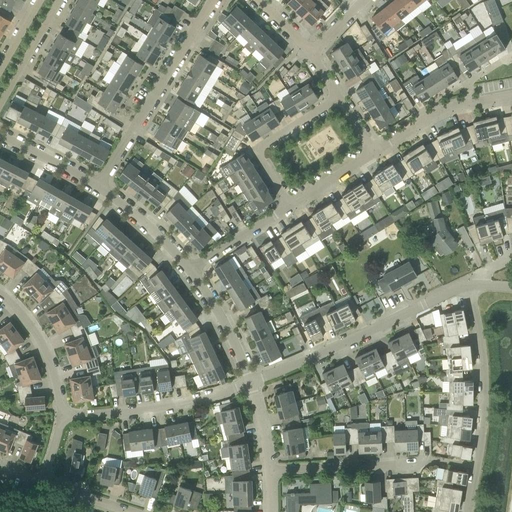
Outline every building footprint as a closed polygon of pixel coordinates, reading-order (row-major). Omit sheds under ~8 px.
[(76,4),(92,13),(97,4),(90,0),(79,0),(77,5),(76,4)] [(141,0),(135,0),(129,11),(135,15),(143,1),(141,0)] [(290,0),(287,3),(295,11),(305,0),(290,0)] [(316,5),(311,0),(305,0),(295,11),(303,18),(316,5)] [(399,0),(394,0),(389,5),(401,19),(404,24),(413,17),(399,0)] [(421,11),(418,6),(413,0),(399,0),(413,17),(421,11)] [(457,0),(464,10),(469,6),(470,6),(466,0),(457,0)] [(488,0),(483,2),(493,26),(503,22),(494,0),(488,0)] [(96,16),(91,14),(92,13),(76,4),(77,5),(72,14),(70,13),(70,14),(91,25),(96,16)] [(236,4),(229,11),(231,13),(221,23),(229,31),(246,13),(245,13),(244,14),(236,5),(237,4),(236,4)] [(312,26),(324,12),(316,5),(303,18),(312,26)] [(381,11),(392,26),(395,30),(396,31),(404,24),(401,19),(389,5),(381,11)] [(167,6),(166,8),(163,13),(170,16),(170,17),(179,22),(182,17),(171,10),(172,8),(167,6)] [(185,12),(175,6),(173,9),(172,8),(171,10),(182,17),(185,12)] [(170,17),(170,16),(163,13),(156,9),(147,23),(154,27),(170,37),(176,28),(167,22),(170,17)] [(131,19),(133,14),(127,11),(124,15),(131,19)] [(377,25),(371,29),(379,42),(386,36),(395,30),(392,26),(381,11),(372,18),(377,25)] [(465,12),(460,16),(462,20),(468,16),(465,12)] [(237,38),(253,20),(252,21),(245,14),(246,13),(229,31),(237,38)] [(0,35),(2,36),(11,21),(0,14),(0,35)] [(78,38),(82,31),(87,34),(92,26),(91,25),(70,14),(71,15),(66,24),(70,26),(67,32),(78,38)] [(254,21),(253,20),(237,38),(236,39),(244,46),(261,28),(260,29),(253,22),(254,21)] [(371,34),(365,24),(360,27),(366,38),(371,34)] [(496,54),(487,39),(479,26),(469,32),(470,32),(474,39),(487,60),(492,57),(493,57),(496,54)] [(154,27),(148,36),(164,46),(170,37),(154,27)] [(256,49),(269,35),(268,36),(261,29),(262,28),(261,28),(244,46),(251,53),(253,53),(257,49),(256,49)] [(118,31),(116,35),(112,41),(118,45),(125,35),(118,31)] [(53,43),(69,52),(75,55),(83,40),(78,38),(67,32),(65,37),(60,34),(55,44),(54,43),(53,43)] [(436,32),(422,41),(426,47),(440,38),(436,32)] [(487,60),(474,39),(470,32),(461,38),(478,66),(483,62),(484,63),(487,60)] [(503,44),(496,33),(487,39),(496,54),(502,51),(503,52),(507,47),(503,44)] [(259,62),(277,43),(276,44),(268,37),(269,36),(269,35),(256,49),(257,49),(253,53),(252,54),(259,62)] [(164,46),(148,36),(142,46),(158,55),(164,46)] [(408,46),(414,43),(411,38),(405,42),(408,46)] [(458,67),(463,63),(469,72),(474,68),(475,69),(478,66),(461,38),(452,44),(453,45),(447,49),(449,52),(452,56),(458,67)] [(225,46),(215,40),(212,45),(222,51),(225,46)] [(69,52),(53,43),(55,44),(49,53),(48,52),(48,53),(70,65),(76,55),(75,55),(69,52)] [(281,55),(285,51),(285,50),(284,51),(276,44),(277,43),(259,62),(267,69),(272,64),(277,68),(285,59),(281,55)] [(353,52),(347,43),(336,50),(332,51),(333,57),(335,57),(338,62),(353,52)] [(418,43),(413,47),(415,51),(421,48),(418,43)] [(212,45),(209,50),(219,56),(222,51),(212,45)] [(142,46),(137,55),(153,65),(158,55),(142,46)] [(410,55),(415,51),(413,47),(407,51),(410,55)] [(359,49),(353,52),(338,62),(339,66),(340,66),(344,71),(359,61),(364,58),(359,49)] [(458,78),(453,70),(458,67),(452,56),(449,52),(447,49),(441,53),(443,55),(434,61),(435,62),(439,69),(449,84),(453,83),(453,82),(458,78)] [(59,71),(65,75),(70,65),(48,53),(49,53),(44,62),(43,62),(59,71)] [(209,61),(200,55),(194,65),(210,75),(216,66),(220,68),(224,63),(213,56),(209,61)] [(143,66),(127,56),(121,65),(137,75),(143,66)] [(359,61),(344,71),(345,75),(346,75),(350,80),(358,75),(361,80),(371,74),(368,69),(371,68),(364,58),(359,61)] [(391,63),(395,70),(402,65),(397,59),(391,63)] [(43,75),(40,80),(50,86),(55,89),(58,83),(53,81),(59,71),(43,62),(44,63),(38,72),(43,75)] [(426,68),(430,75),(440,90),(444,89),(444,88),(449,84),(439,69),(435,62),(426,68)] [(85,69),(91,72),(94,66),(89,63),(85,69)] [(291,77),(300,68),(295,64),(289,71),(287,73),(291,77)] [(137,75),(121,65),(116,75),(132,84),(137,75)] [(189,74),(205,84),(210,75),(194,65),(189,74)] [(289,71),(285,67),(280,73),(284,76),(287,73),(289,71)] [(244,78),(248,74),(243,69),(239,73),(244,78)] [(97,81),(99,77),(93,73),(91,78),(97,81)] [(199,93),(205,84),(189,74),(183,83),(199,93)] [(362,100),(377,91),(382,88),(376,79),(375,80),(375,79),(371,74),(361,80),(365,85),(356,91),(360,96),(359,97),(362,100)] [(132,84),(116,75),(110,84),(126,94),(132,84)] [(403,84),(411,97),(416,93),(421,102),(422,101),(426,100),(426,99),(431,96),(421,81),(417,75),(403,84)] [(430,75),(421,81),(431,96),(435,94),(435,93),(440,90),(430,75)] [(22,84),(26,86),(32,89),(35,84),(25,78),(22,84)] [(402,88),(400,85),(396,79),(389,83),(395,92),(402,88)] [(245,81),(239,90),(247,95),(252,86),(245,81)] [(183,83),(177,93),(193,103),(199,93),(183,83)] [(120,103),(126,94),(110,84),(104,93),(120,103)] [(316,95),(309,84),(299,90),(309,105),(314,102),(315,103),(319,98),(316,95)] [(368,109),(383,100),(387,97),(382,88),(377,91),(362,100),(365,105),(365,106),(368,109)] [(57,94),(51,90),(48,95),(54,99),(57,94)] [(109,116),(112,111),(114,112),(120,103),(104,93),(100,90),(96,97),(91,94),(86,102),(102,112),(109,116)] [(290,96),(300,111),(305,107),(306,108),(309,105),(299,90),(290,96)] [(402,100),(407,97),(404,92),(399,95),(402,100)] [(273,101),(280,112),(285,108),(290,117),(296,113),(297,114),(300,111),(290,96),(281,101),(279,98),(273,101)] [(383,100),(368,109),(371,114),(370,115),(374,118),(374,119),(389,109),(395,105),(389,96),(387,97),(383,100)] [(80,105),(83,100),(82,99),(78,97),(74,102),(73,104),(79,107),(80,105)] [(408,111),(414,107),(407,97),(402,100),(408,111)] [(178,99),(172,108),(195,123),(201,113),(178,99)] [(24,106),(13,101),(14,100),(13,100),(5,116),(12,119),(12,118),(17,121),(24,106)] [(24,106),(17,121),(27,126),(35,111),(35,112),(38,105),(27,100),(24,106)] [(270,108),(261,114),(271,129),(275,128),(275,127),(280,123),(275,115),(280,112),(273,101),(268,105),(270,108)] [(224,103),(222,107),(228,111),(231,107),(224,103)] [(166,117),(182,127),(188,131),(190,132),(195,123),(172,108),(166,117)] [(94,117),(97,112),(92,109),(88,114),(94,117)] [(384,125),(395,118),(389,109),(374,119),(377,124),(376,125),(381,129),(384,125)] [(33,130),(37,132),(45,117),(35,112),(35,111),(27,126),(34,129),(33,130)] [(252,120),(261,135),(262,135),(266,134),(265,133),(271,129),(261,114),(252,120)] [(505,121),(498,122),(496,116),(484,119),(489,137),(491,146),(508,141),(505,121)] [(62,125),(45,117),(37,132),(42,134),(42,133),(49,137),(50,134),(55,137),(62,125)] [(161,127),(177,136),(183,140),(188,131),(182,127),(166,117),(161,127)] [(109,126),(112,121),(106,118),(103,123),(109,126)] [(484,119),(473,122),(474,128),(468,131),(472,145),(478,143),(478,140),(489,137),(484,119)] [(245,136),(248,134),(249,137),(251,141),(257,140),(256,138),(261,135),(252,120),(243,126),(240,122),(239,123),(234,130),(235,130),(245,136)] [(122,128),(112,121),(109,126),(119,133),(122,128)] [(78,134),(62,125),(55,137),(60,139),(59,142),(66,146),(65,147),(69,149),(78,134)] [(74,150),(80,154),(92,132),(81,127),(78,134),(69,149),(73,151),(74,150)] [(161,127),(155,136),(164,142),(161,147),(172,154),(175,149),(177,150),(183,140),(177,136),(161,127)] [(461,133),(458,127),(447,132),(455,149),(466,144),(467,147),(472,145),(468,131),(461,133)] [(242,141),(245,136),(235,130),(231,135),(242,141)] [(99,145),(98,145),(101,140),(100,139),(101,137),(92,132),(80,154),(87,157),(86,158),(90,160),(99,145)] [(227,136),(221,132),(218,137),(225,141),(227,136)] [(447,132),(436,137),(439,142),(432,146),(440,159),(445,156),(444,154),(455,149),(447,132)] [(232,157),(242,141),(231,135),(222,150),(232,157)] [(216,141),(222,145),(225,141),(218,137),(216,141)] [(157,148),(146,141),(143,146),(153,153),(157,148)] [(219,149),(222,145),(216,141),(215,142),(213,146),(219,149)] [(426,149),(423,144),(413,150),(423,166),(433,160),(434,162),(440,159),(432,146),(426,149)] [(102,165),(110,151),(99,145),(90,160),(94,162),(95,161),(102,165)] [(164,159),(167,154),(157,148),(153,153),(164,159)] [(403,157),(406,162),(401,165),(409,178),(414,175),(413,172),(423,166),(413,150),(403,157)] [(244,152),(241,156),(225,166),(219,167),(222,173),(225,179),(230,176),(251,162),(247,157),(248,156),(244,152)] [(167,154),(164,159),(174,165),(177,160),(167,154)] [(18,168),(7,162),(0,176),(0,183),(7,188),(10,182),(18,168)] [(236,185),(237,184),(241,181),(257,172),(253,166),(254,166),(251,163),(251,162),(230,176),(236,185)] [(139,171),(137,170),(129,163),(119,176),(125,181),(125,182),(128,185),(139,171)] [(396,168),(393,163),(382,170),(392,186),(402,179),(404,181),(409,178),(401,165),(396,168)] [(511,163),(497,167),(497,168),(498,172),(498,173),(511,171),(511,163)] [(188,165),(182,173),(189,178),(195,170),(188,165)] [(210,169),(205,166),(202,171),(207,174),(210,169)] [(498,172),(497,168),(497,167),(497,166),(488,168),(489,174),(492,173),(498,172)] [(26,190),(33,178),(27,176),(29,173),(18,168),(10,182),(26,190)] [(206,174),(198,170),(195,176),(202,181),(206,174)] [(382,170),(372,176),(376,181),(370,184),(378,197),(379,197),(384,194),(386,198),(396,191),(392,186),(382,170)] [(149,178),(139,171),(128,185),(132,187),(133,187),(139,191),(149,178)] [(154,172),(149,178),(139,191),(144,196),(144,197),(147,199),(163,179),(154,172)] [(243,193),(247,190),(262,181),(262,180),(261,176),(260,177),(257,172),(241,181),(237,184),(243,193)] [(466,179),(463,172),(458,174),(461,182),(466,179)] [(441,191),(454,183),(449,176),(436,185),(441,191)] [(39,179),(38,181),(33,178),(26,190),(31,193),(42,199),(50,185),(39,179)] [(164,207),(178,191),(163,179),(147,199),(151,202),(152,201),(158,206),(160,204),(164,207)] [(266,186),(262,181),(247,190),(253,199),(268,190),(267,185),(266,186)] [(370,184),(366,188),(362,182),(352,189),(362,205),(366,210),(381,201),(379,197),(378,197),(370,184)] [(49,210),(52,204),(53,205),(61,191),(50,185),(42,199),(39,204),(49,210)] [(184,185),(178,191),(164,207),(168,212),(166,214),(171,219),(170,220),(174,223),(192,206),(198,200),(184,185)] [(455,194),(462,191),(459,185),(452,188),(455,194)] [(211,198),(216,195),(212,189),(207,192),(211,198)] [(352,189),(342,195),(345,201),(340,204),(348,217),(350,220),(366,210),(362,205),(352,189)] [(268,190),(253,199),(248,203),(254,212),(259,209),(267,204),(270,202),(274,200),(273,195),(271,195),(268,190)] [(71,196),(61,191),(53,205),(49,212),(59,218),(71,196)] [(448,191),(440,195),(445,206),(453,202),(448,191)] [(70,224),(74,217),(82,202),(71,196),(59,218),(70,224)] [(213,202),(216,207),(220,213),(225,210),(221,204),(218,198),(213,202)] [(431,219),(438,217),(441,216),(439,208),(437,201),(435,201),(434,201),(427,202),(431,219)] [(74,217),(89,225),(97,215),(91,211),(92,208),(82,202),(74,217)] [(340,204),(335,207),(332,202),(322,208),(332,224),(342,218),(343,220),(348,217),(340,204)] [(267,204),(259,209),(262,214),(270,209),(267,204)] [(231,214),(236,211),(233,205),(227,208),(231,214)] [(404,205),(400,208),(404,215),(409,213),(404,205)] [(178,226),(183,231),(195,220),(200,215),(192,206),(174,223),(177,227),(178,226)] [(322,208),(311,215),(315,220),(310,223),(320,239),(321,240),(336,231),(332,224),(322,208)] [(504,237),(502,231),(508,230),(506,216),(505,208),(484,215),(492,241),(504,237)] [(226,223),(231,220),(225,210),(220,213),(221,215),(226,223)] [(237,224),(242,221),(237,212),(236,211),(231,214),(237,224)] [(379,232),(394,222),(390,215),(375,224),(379,232)] [(479,238),(481,244),(492,241),(484,215),(473,218),(474,224),(467,227),(473,241),(479,238)] [(105,221),(99,216),(88,233),(100,244),(116,227),(107,219),(105,221)] [(5,217),(3,221),(11,226),(14,222),(5,217)] [(446,254),(457,244),(445,229),(442,218),(434,220),(438,234),(433,238),(433,239),(429,242),(433,246),(437,243),(446,254)] [(195,220),(183,231),(188,237),(187,238),(190,241),(203,229),(195,220)] [(32,230),(35,225),(29,221),(26,226),(32,230)] [(310,223),(305,226),(301,221),(291,227),(301,243),(305,249),(320,239),(310,223)] [(199,249),(218,232),(209,223),(203,229),(190,241),(193,244),(194,243),(199,249)] [(374,225),(369,228),(374,235),(379,232),(374,225)] [(462,246),(472,243),(465,225),(457,228),(461,237),(459,237),(462,246)] [(125,235),(116,227),(100,244),(109,252),(125,235)] [(291,227),(281,234),(284,239),(279,242),(287,255),(293,263),(293,264),(298,261),(296,257),(306,251),(305,249),(301,243),(291,227)] [(46,239),(50,234),(44,230),(41,235),(46,239)] [(50,234),(46,239),(52,243),(56,238),(50,234)] [(109,252),(118,260),(134,243),(125,235),(109,252)] [(279,242),(274,245),(271,240),(260,247),(264,252),(271,263),(281,256),(288,267),(293,263),(287,255),(279,242)] [(0,254),(1,255),(0,256),(0,269),(4,272),(18,251),(9,244),(2,241),(0,244),(0,254)] [(127,268),(132,263),(143,251),(134,243),(118,260),(127,268)] [(348,251),(343,243),(338,247),(342,254),(348,251)] [(238,256),(247,251),(246,249),(247,249),(245,245),(235,251),(238,256)] [(247,251),(253,259),(258,256),(251,246),(247,249),(246,249),(247,251)] [(4,272),(14,279),(21,269),(26,273),(34,263),(28,258),(18,251),(4,272)] [(152,259),(143,251),(132,263),(145,275),(155,266),(150,262),(152,259)] [(82,265),(86,260),(83,256),(78,261),(82,265)] [(262,262),(258,256),(253,259),(257,265),(262,262)] [(223,263),(215,269),(219,275),(218,276),(221,280),(235,270),(241,267),(234,257),(223,263)] [(379,298),(417,277),(409,262),(384,276),(382,272),(369,279),(379,298)] [(32,278),(23,286),(31,295),(45,282),(51,276),(43,268),(41,269),(34,263),(26,273),(32,278)] [(330,270),(327,265),(322,269),(325,274),(330,270)] [(89,275),(94,271),(90,266),(85,269),(89,275)] [(140,280),(143,284),(150,294),(156,290),(169,280),(162,270),(159,272),(155,266),(145,275),(140,280)] [(235,270),(221,280),(223,284),(224,283),(228,289),(242,281),(248,277),(241,267),(235,270)] [(94,271),(89,275),(93,281),(98,277),(94,271)] [(266,280),(271,276),(267,271),(262,274),(266,280)] [(309,275),(306,271),(300,274),(303,279),(309,275)] [(317,273),(304,279),(308,287),(321,281),(317,273)] [(31,295),(39,304),(48,295),(52,301),(67,290),(69,288),(62,281),(61,281),(60,281),(58,280),(57,280),(56,281),(55,281),(51,276),(45,282),(31,295)] [(156,290),(150,294),(157,303),(176,290),(169,280),(156,290)] [(248,291),(242,281),(228,289),(232,296),(231,296),(233,300),(248,291)] [(105,293),(108,291),(110,289),(106,283),(101,287),(103,290),(105,293)] [(237,303),(241,310),(255,301),(257,300),(260,305),(270,300),(267,294),(261,298),(254,287),(248,291),(233,300),(236,304),(237,303)] [(288,299),(294,296),(291,289),(285,291),(288,299)] [(67,290),(52,301),(57,307),(47,313),(53,323),(70,313),(69,312),(75,309),(78,307),(67,290)] [(176,290),(157,303),(164,313),(183,300),(176,290)] [(360,312),(352,299),(347,301),(348,304),(337,309),(345,326),(356,321),(353,315),(360,312)] [(171,323),(177,319),(190,309),(183,300),(164,313),(171,323)] [(273,305),(270,300),(260,305),(262,311),(273,305)] [(114,311),(121,305),(117,301),(111,306),(114,311)] [(332,325),(334,331),(345,326),(337,309),(333,301),(317,309),(326,328),(332,325)] [(73,333),(85,328),(84,327),(91,324),(86,315),(83,315),(82,314),(80,314),(79,314),(78,315),(75,309),(69,312),(70,313),(53,323),(59,333),(70,327),(73,333)] [(197,319),(190,309),(177,319),(188,334),(199,327),(195,321),(197,319)] [(326,328),(317,309),(300,316),(310,336),(312,341),(323,336),(321,330),(326,328)] [(128,310),(127,312),(125,315),(131,319),(134,314),(128,310)] [(440,315),(442,325),(465,321),(463,310),(454,312),(454,311),(453,311),(453,312),(440,315)] [(261,311),(255,314),(246,318),(249,325),(248,326),(250,330),(266,323),(261,311)] [(288,320),(293,318),(290,311),(285,314),(288,320)] [(145,327),(150,324),(146,318),(141,322),(145,327)] [(271,320),(266,323),(250,330),(252,334),(253,334),(256,340),(271,334),(276,331),(271,320)] [(456,340),(455,334),(467,332),(465,321),(442,325),(444,336),(442,336),(443,342),(456,340)] [(0,344),(2,344),(18,332),(10,322),(1,329),(0,328),(0,344)] [(150,324),(145,327),(149,333),(154,330),(150,324)] [(202,333),(199,327),(188,334),(181,337),(189,353),(195,350),(210,343),(205,332),(202,333)] [(295,336),(300,333),(297,327),(292,329),(295,336)] [(421,342),(426,339),(421,327),(415,330),(420,341),(420,340),(421,342)] [(76,340),(65,344),(69,356),(87,349),(87,348),(93,346),(88,335),(85,328),(73,333),(76,340)] [(135,337),(133,331),(127,333),(129,339),(135,337)] [(15,349),(25,341),(18,332),(2,344),(9,353),(4,356),(7,361),(18,355),(15,349)] [(407,357),(418,352),(419,356),(426,353),(421,342),(420,340),(420,341),(414,343),(409,332),(398,338),(407,357)] [(295,336),(300,346),(305,344),(300,333),(295,336)] [(276,344),(271,334),(256,340),(259,347),(258,348),(260,352),(276,344)] [(393,368),(409,360),(407,357),(398,338),(388,343),(393,353),(387,356),(393,368)] [(161,349),(168,345),(164,339),(157,344),(161,349)] [(469,345),(457,346),(456,340),(443,342),(444,348),(446,348),(447,359),(471,356),(469,345)] [(189,353),(194,364),(200,361),(215,354),(210,343),(195,350),(189,353)] [(266,363),(281,356),(276,344),(260,352),(262,356),(263,356),(266,363)] [(375,372),(377,376),(378,378),(388,373),(387,371),(393,368),(387,356),(381,359),(376,348),(366,353),(375,372)] [(69,356),(73,366),(84,362),(86,369),(99,366),(97,357),(91,359),(87,349),(69,356)] [(360,384),(377,376),(375,372),(366,353),(355,358),(360,369),(354,371),(360,384)] [(215,354),(200,361),(194,364),(199,375),(221,364),(219,360),(218,361),(215,354)] [(37,368),(33,357),(22,361),(18,355),(7,361),(9,366),(14,377),(19,375),(37,368)] [(460,375),(460,369),(472,367),(471,356),(447,359),(449,369),(446,370),(446,371),(443,371),(444,376),(460,375)] [(163,390),(172,389),(169,371),(168,363),(150,366),(154,390),(162,389),(163,391),(163,390)] [(221,364),(199,375),(204,386),(226,376),(222,369),(223,368),(221,364)] [(354,371),(349,374),(343,364),(333,369),(342,388),(352,383),(354,387),(360,384),(354,371)] [(88,376),(70,379),(72,391),(92,388),(92,387),(90,374),(96,375),(101,374),(99,366),(86,369),(88,376)] [(154,392),(154,390),(150,366),(132,369),(136,393),(144,392),(145,394),(145,393),(154,392)] [(30,383),(41,379),(37,368),(19,375),(21,381),(16,383),(18,388),(19,393),(31,391),(30,383)] [(115,384),(117,397),(118,397),(118,396),(127,394),(127,396),(136,394),(136,393),(132,369),(114,372),(116,384),(115,384)] [(322,374),(326,382),(320,385),(327,400),(330,398),(334,397),(332,392),(342,388),(333,369),(322,374)] [(473,381),(460,381),(460,375),(444,376),(444,382),(442,382),(442,392),(449,392),(472,392),(473,381)] [(291,384),(283,387),(274,389),(276,398),(274,398),(274,399),(275,398),(277,407),(295,402),(291,384)] [(74,402),(94,399),(92,388),(72,391),(74,402)] [(385,396),(383,390),(376,393),(378,399),(385,396)] [(25,403),(26,411),(34,410),(34,412),(40,412),(40,409),(46,408),(45,396),(33,397),(31,391),(19,393),(19,398),(20,403),(25,403)] [(460,410),(460,403),(472,403),(472,392),(449,392),(449,403),(447,403),(447,409),(460,410)] [(318,405),(326,404),(324,395),(316,397),(318,405)] [(236,401),(231,402),(219,405),(220,412),(215,413),(218,425),(219,424),(241,418),(239,410),(240,410),(238,410),(236,402),(236,401)] [(300,420),(295,402),(277,407),(279,415),(279,416),(281,415),(283,424),(300,420)] [(472,417),(460,416),(460,410),(447,409),(446,415),(449,415),(447,426),(471,428),(472,417)] [(223,441),(245,437),(242,427),(244,427),(243,427),(241,418),(219,424),(223,441)] [(303,439),(300,420),(283,424),(285,433),(283,433),(283,434),(285,442),(303,439)] [(159,429),(162,446),(167,445),(180,442),(176,424),(176,421),(167,423),(168,427),(159,429)] [(180,442),(192,440),(193,448),(199,447),(198,439),(194,421),(194,422),(186,424),(185,422),(176,424),(180,442)] [(352,442),(358,441),(359,453),(371,452),(369,424),(369,423),(351,423),(351,428),(352,442)] [(382,452),(382,440),(388,440),(387,426),(381,426),(381,423),(369,424),(371,452),(382,452)] [(406,430),(407,451),(418,450),(418,438),(424,438),(424,432),(424,424),(417,425),(417,429),(406,430)] [(388,440),(394,440),(395,451),(407,451),(406,430),(394,430),(394,426),(393,426),(387,426),(388,440)] [(456,444),(457,438),(469,439),(471,428),(447,426),(446,437),(444,436),(443,442),(449,443),(456,444)] [(0,441),(0,449),(8,453),(13,442),(18,444),(23,432),(13,428),(11,433),(5,430),(0,441)] [(141,430),(143,449),(162,446),(159,429),(150,430),(150,428),(149,428),(149,429),(141,430)] [(346,454),(346,442),(352,442),(351,428),(347,428),(345,428),(345,432),(334,433),(333,433),(334,454),(346,454)] [(123,433),(125,451),(143,449),(141,430),(132,431),(132,433),(123,434),(123,433)] [(117,439),(121,435),(115,431),(112,435),(117,439)] [(34,436),(23,432),(18,444),(24,446),(19,458),(31,462),(33,457),(35,458),(38,452),(35,451),(38,444),(32,442),(34,436)] [(104,451),(107,434),(99,433),(96,449),(104,451)] [(230,458),(249,455),(247,447),(248,446),(246,446),(245,437),(223,441),(224,448),(221,451),(222,459),(230,458)] [(65,471),(71,472),(70,479),(78,481),(78,479),(81,479),(82,474),(83,466),(79,465),(83,442),(73,439),(71,448),(69,448),(65,471)] [(308,439),(303,439),(285,442),(286,451),(285,451),(286,451),(287,451),(289,459),(289,460),(306,457),(305,451),(308,451),(310,449),(308,439)] [(461,457),(470,458),(472,447),(456,444),(449,443),(447,454),(460,457),(461,457)] [(250,464),(249,455),(230,458),(233,475),(250,474),(250,473),(249,464),(250,464)] [(119,485),(123,468),(104,465),(103,474),(97,473),(96,482),(110,485),(110,484),(119,485)] [(157,498),(166,470),(159,468),(155,479),(145,475),(142,484),(137,483),(134,491),(148,496),(147,496),(148,496),(148,495),(157,497),(156,498),(157,498)] [(467,473),(459,471),(458,471),(444,469),(442,480),(450,482),(466,484),(465,484),(467,473)] [(250,474),(233,475),(225,476),(226,493),(233,493),(252,492),(252,484),(252,483),(250,483),(250,474)] [(412,478),(396,479),(396,482),(386,482),(387,497),(387,499),(394,498),(394,495),(403,494),(404,511),(413,511),(413,492),(412,478)] [(461,490),(449,488),(450,482),(442,480),(437,479),(436,486),(438,486),(437,497),(460,501),(461,490)] [(387,509),(387,499),(387,497),(380,497),(379,482),(380,482),(380,481),(364,482),(365,482),(365,485),(361,486),(360,486),(362,494),(365,499),(365,501),(372,501),(372,507),(387,509)] [(286,511),(298,511),(300,504),(338,502),(338,491),(331,491),(331,484),(310,485),(310,494),(294,494),(291,494),(287,494),(287,504),(286,511)] [(177,495),(172,494),(169,502),(183,507),(182,507),(183,508),(183,506),(196,510),(197,510),(202,494),(180,486),(177,495)] [(252,492),(233,493),(234,511),(252,511),(251,511),(251,501),(253,501),(252,501),(252,492)] [(445,511),(446,510),(458,511),(460,501),(437,497),(430,496),(429,507),(433,507),(431,511),(445,511)]
